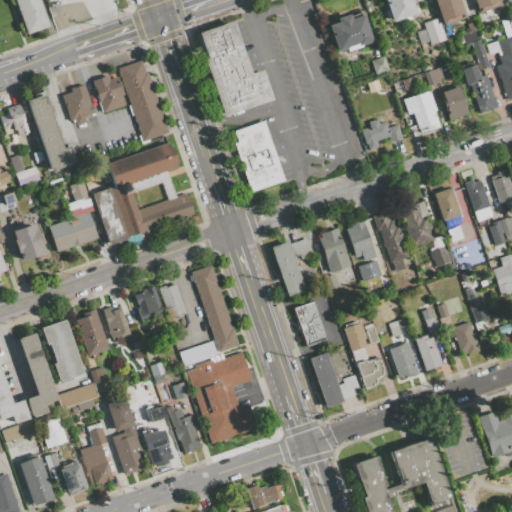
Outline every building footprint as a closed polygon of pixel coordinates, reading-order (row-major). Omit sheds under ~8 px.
[(13,0),(26,34),(47,26),(38,0),(13,0)] [(391,21),(415,13),(410,0),(384,0),(387,10),(385,10),(387,17),(390,16),(391,21)] [(432,0),(458,0),(464,16),(441,24),(432,0)] [(472,0),(497,0),(499,4),(477,12),(472,0)] [(327,25),(337,22),(336,18),(349,14),(350,17),(362,13),(371,41),(357,46),(356,44),(336,51),(327,25)] [(422,23),(438,18),(445,40),(430,45),(428,42),(418,45),(414,33),(424,29),(422,23)] [(499,21),(506,19),(511,34),(504,37),(499,21)] [(194,34),(231,21),(249,74),(260,71),(270,101),(222,117),(202,58),(205,57),(202,49),(199,50),(194,34)] [(457,36),(476,30),(479,39),(461,45),(457,36)] [(511,99),(507,101),(495,65),(500,63),(497,56),(500,55),(499,51),(489,54),(486,45),(511,35),(511,99)] [(471,43),(480,40),(489,66),(480,69),(471,43)] [(369,60),(382,56),(387,71),(374,76),(369,60)] [(166,133),(141,141),(116,67),(141,58),(166,133)] [(495,106),(490,108),(491,110),(479,114),(469,84),(466,85),(460,69),(474,64),(478,76),(484,74),(495,106)] [(423,73),(439,67),(443,77),(439,79),(440,81),(427,86),(423,73)] [(122,104),(100,112),(90,81),(106,75),(108,80),(116,77),(123,95),(119,96),(122,104)] [(393,83),(410,77),(413,87),(396,93),(393,83)] [(82,84),(92,113),(69,121),(61,95),(70,92),(69,89),(82,84)] [(467,114),(447,120),(442,104),(444,103),(440,92),(457,86),(467,114)] [(401,100),(428,90),(435,110),(433,111),(439,126),(418,133),(411,113),(406,115),(401,100)] [(24,100),(42,94),(60,148),(70,145),(76,165),(50,174),(24,100)] [(19,104),(29,132),(15,137),(14,132),(4,135),(0,124),(0,114),(7,112),(6,109),(19,104)] [(359,129),(370,126),(368,122),(377,119),(378,123),(384,121),(386,127),(396,124),(400,138),(388,142),(387,137),(375,141),(378,148),(367,152),(359,129)] [(232,130),(262,120),(283,181),(249,192),(232,143),(236,141),(232,130)] [(175,196),(185,193),(192,215),(106,244),(89,193),(112,186),(104,163),(168,142),(177,166),(166,170),(175,196)] [(31,153),(39,150),(43,160),(34,163),(31,153)] [(13,173),(35,166),(39,179),(18,187),(13,173)] [(0,171),(6,169),(10,181),(0,184),(0,171)] [(511,194),(511,198),(499,203),(490,177),(496,174),(495,172),(504,169),(511,194)] [(45,179),(59,174),(60,180),(47,185),(45,179)] [(67,185),(82,180),(87,196),(73,201),(67,185)] [(490,217),(476,222),(463,182),(471,180),(472,183),(479,180),(488,206),(486,206),(490,217)] [(456,209),(458,208),(461,216),(459,217),(460,222),(445,227),(443,220),(441,221),(431,193),(449,187),(449,188),(451,188),(454,195),(452,196),(456,209)] [(0,196),(10,192),(15,206),(4,209),(0,196)] [(68,204),(80,200),(84,210),(72,215),(68,204)] [(433,239),(410,247),(402,224),(404,224),(402,218),(404,217),(401,208),(405,206),(404,204),(412,201),(413,204),(415,203),(420,216),(421,218),(425,216),(433,239)] [(422,201),(426,214),(421,216),(416,203),(422,201)] [(20,214),(28,211),(30,220),(23,222),(20,214)] [(407,256),(400,258),(404,269),(393,272),(379,229),(375,230),(371,216),(385,211),(388,220),(392,219),(394,226),(397,225),(401,237),(398,238),(402,249),(405,248),(407,256)] [(46,226),(88,212),(97,238),(55,252),(46,226)] [(498,220),(506,217),(507,218),(511,217),(511,219),(511,236),(505,239),(498,220)] [(353,257),(344,229),(350,227),(349,223),(361,219),(363,223),(374,257),(362,261),(360,255),(353,257)] [(503,242),(492,246),(486,227),(491,225),(490,223),(498,220),(502,232),(500,233),(503,242)] [(11,231),(33,223),(39,241),(42,240),(46,255),(36,258),(35,256),(21,261),(18,252),(17,252),(13,240),(14,240),(11,231)] [(446,230),(458,225),(462,238),(450,242),(446,230)] [(317,239),(321,238),(319,233),(336,228),(348,266),(328,272),(325,265),(321,266),(319,257),(323,256),(317,239)] [(479,234),(487,232),(490,242),(482,245),(479,234)] [(428,251),(434,249),(431,241),(442,237),(450,262),(433,267),(428,251)] [(288,244),(306,238),(311,255),(298,259),(296,255),(292,256),(288,244)] [(268,247),(287,241),(293,261),(298,260),(299,265),(295,266),(303,290),(284,296),(268,247)] [(493,247),(496,256),(488,258),(485,250),(493,247)] [(490,269),(500,266),(497,258),(509,254),(511,262),(511,281),(508,283),(511,292),(499,296),(490,269)] [(355,265),(368,261),(372,274),(359,278),(355,265)] [(189,272),(211,265),(238,345),(216,352),(189,272)] [(182,365),(171,331),(189,325),(171,272),(186,267),(215,354),(182,365)] [(458,273),(464,271),(467,281),(461,283),(458,273)] [(321,277),(333,273),(337,286),(326,290),(321,277)] [(450,276),(456,274),(461,287),(454,290),(450,276)] [(156,287),(174,281),(184,313),(166,319),(156,287)] [(132,294),(141,291),(140,288),(151,284),(162,315),(141,322),(132,294)] [(487,319),(474,324),(462,289),(469,287),(471,292),(474,291),(478,305),(482,304),(487,319)] [(311,296),(327,291),(344,344),(328,349),(311,296)] [(434,297),(440,295),(443,301),(436,303),(434,297)] [(451,299),(457,297),(460,307),(454,309),(451,299)] [(290,307),(311,300),(324,339),(303,346),(290,307)] [(434,305),(443,302),(448,316),(439,319),(434,305)] [(419,310),(429,307),(436,329),(426,332),(419,310)] [(74,319),(85,315),(84,312),(94,308),(108,349),(86,356),(74,319)] [(128,331),(111,337),(102,311),(109,308),(110,312),(121,308),(128,331)] [(386,323),(404,317),(409,331),(391,337),(386,323)] [(39,328),(65,319),(83,374),(57,382),(51,363),(54,362),(48,344),(45,345),(39,328)] [(342,327),(359,322),(364,338),(362,339),(365,347),(363,347),(366,357),(353,361),(342,327)] [(451,327),(468,322),(477,351),(466,355),(465,353),(460,354),(451,327)] [(496,327),(508,323),(510,330),(498,334),(496,327)] [(365,330),(373,327),(377,341),(369,344),(365,330)] [(16,338),(33,332),(56,399),(43,403),(46,412),(31,417),(25,398),(35,395),(16,338)] [(412,338),(425,334),(426,338),(431,337),(441,365),(423,371),(412,338)] [(130,342),(141,339),(143,347),(133,350),(130,342)] [(386,348),(406,341),(416,373),(405,377),(404,374),(396,377),(386,348)] [(185,371),(195,367),(194,364),(211,359),(212,362),(241,352),(250,380),(232,386),(238,406),(258,400),(267,425),(209,444),(185,371)] [(306,358),(324,352),(332,376),(337,375),(339,380),(334,381),(340,402),(322,407),(306,358)] [(146,365),(162,359),(166,372),(151,378),(146,365)] [(354,363),(364,360),(364,362),(372,360),(372,361),(380,359),(384,370),(381,372),(381,375),(377,378),(376,383),(372,385),(373,388),(363,391),(354,363)] [(89,370),(98,367),(102,381),(94,384),(89,370)] [(0,374),(10,404),(21,400),(27,418),(12,423),(10,416),(0,418),(0,374)] [(336,385),(342,383),(341,378),(353,374),(359,393),(340,399),(336,385)] [(170,385),(183,381),(188,396),(175,400),(170,385)] [(56,394),(92,382),(96,396),(61,408),(56,394)] [(124,393),(140,387),(143,396),(127,401),(124,393)] [(124,475),(111,436),(121,433),(120,428),(114,431),(105,404),(123,398),(144,460),(138,462),(140,469),(124,475)] [(76,404),(91,399),(93,406),(78,411),(76,404)] [(146,410),(161,405),(165,416),(150,422),(146,410)] [(182,454),(178,439),(176,440),(172,428),(174,428),(173,426),(171,427),(164,408),(172,405),(173,410),(179,408),(182,417),(189,414),(201,447),(182,454)] [(491,457),(477,415),(492,410),(496,421),(502,419),(500,413),(511,409),(511,447),(510,448),(511,451),(491,457)] [(37,423),(57,416),(65,441),(46,448),(37,423)] [(0,432),(0,429),(29,419),(33,432),(4,442),(0,432)] [(86,426),(99,422),(105,440),(92,444),(86,426)] [(141,436),(160,430),(170,459),(166,460),(168,464),(156,468),(155,464),(151,465),(141,436)] [(428,438),(448,500),(429,506),(421,482),(391,492),(392,495),(385,498),(389,511),(363,511),(359,498),(363,497),(352,464),(374,457),(383,485),(381,485),(382,489),(399,483),(389,451),(428,438)] [(111,479),(93,485),(92,481),(89,483),(81,461),(89,458),(85,448),(99,443),(111,479)] [(43,456),(53,452),(57,464),(47,467),(43,456)] [(17,464),(37,457),(52,500),(32,507),(17,464)] [(58,469),(77,462),(86,488),(67,495),(58,469)] [(0,511),(0,475),(6,473),(19,511),(15,511),(0,511)] [(244,489),(256,485),(257,488),(264,486),(265,488),(277,484),(281,498),(250,508),(244,489)] [(402,503),(411,500),(414,507),(405,510),(402,503)] [(241,504),(246,502),(249,509),(243,511),(241,504)] [(255,511),(285,511),(282,503),(255,511)]
